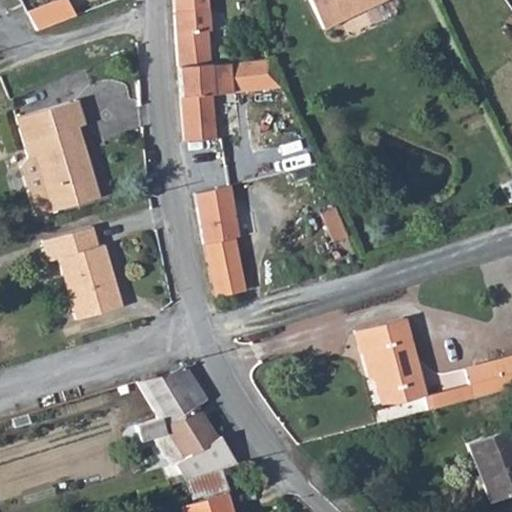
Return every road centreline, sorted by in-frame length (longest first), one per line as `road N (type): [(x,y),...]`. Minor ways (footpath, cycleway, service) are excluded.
road 1 (unclassified): [(155,0),(162,147),(197,332)]
road 2 (unclassified): [(197,332),(233,408),(326,511)]
road 3 (unclassified): [(197,332),(0,393)]
